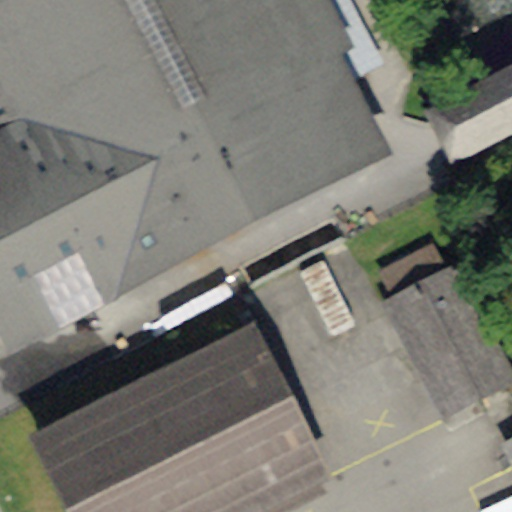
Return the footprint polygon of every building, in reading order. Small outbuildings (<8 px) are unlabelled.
[(0,0),(0,296),(23,341),(373,158),(291,0),(0,0)] [(402,302),(442,281),(428,254),(388,275),(402,302)] [(442,281),(402,302),(389,309),(427,382),(458,365),(477,401),(511,383),(455,274),(442,281)] [(40,445),(73,511),(257,511),(321,480),(250,339),(40,445)] [(440,511),(507,511),(484,461),(429,487),(440,511)]
